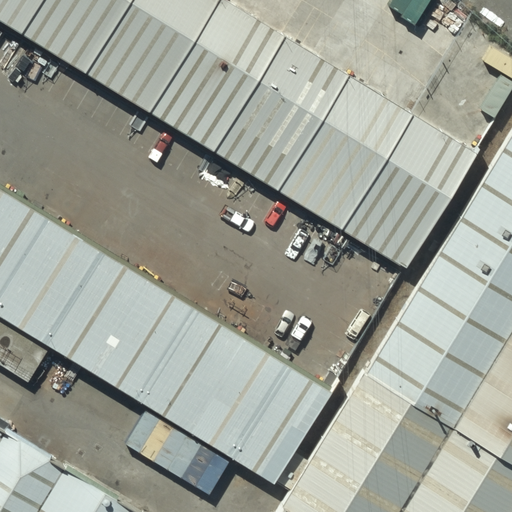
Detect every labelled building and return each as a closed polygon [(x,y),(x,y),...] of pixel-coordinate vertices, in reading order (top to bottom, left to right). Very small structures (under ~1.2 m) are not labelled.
[(465,124),(259,0),(0,0),(395,239),(465,124)] [(511,80),(351,344),(436,396),(511,271),(511,80)] [(0,292),(277,461),(334,368),(0,165),(0,292)] [(277,461),(246,511),(511,511),(511,271),(436,396),(351,344),(349,343),(334,368),(277,461)] [(151,511),(0,421),(0,511),(151,511)]
